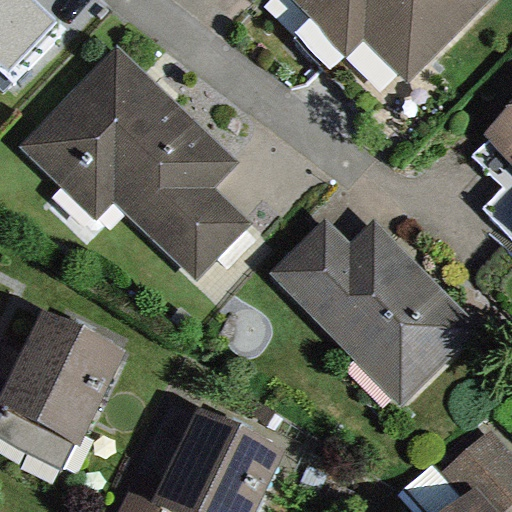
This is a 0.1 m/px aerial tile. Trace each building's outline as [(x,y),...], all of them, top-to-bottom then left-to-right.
[(0,0),(0,76),(14,90),(68,33),(33,0),(0,0)] [(488,0),(286,0),(347,62),(366,43),(404,83),(488,0)] [(232,165),(114,52),(21,149),(97,221),(115,202),(199,283),(252,228),(211,188),(232,165)] [(511,115),(489,138),(494,144),(478,160),(510,192),(491,210),(511,231),(511,115)] [(328,229),(275,281),(401,409),(477,334),(372,227),(348,250),(328,229)] [(0,442),(63,473),(74,450),(82,454),(130,359),(45,317),(24,358),(0,407),(0,409),(8,414),(0,430),(0,442)] [(0,409),(0,407),(24,358),(3,347),(0,353),(0,430),(8,414),(0,409)] [(154,511),(153,511),(196,422),(172,410),(122,511),(154,511)] [(258,511),(284,458),(199,417),(196,422),(153,511),(154,511),(258,511)] [(507,511),(511,508),(511,456),(492,435),(443,479),(465,503),(455,511),(507,511)]
